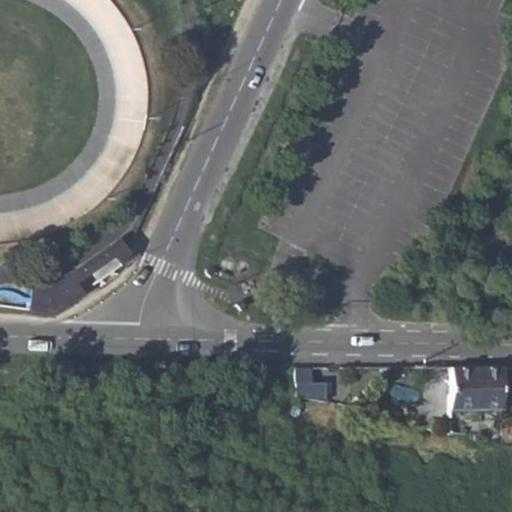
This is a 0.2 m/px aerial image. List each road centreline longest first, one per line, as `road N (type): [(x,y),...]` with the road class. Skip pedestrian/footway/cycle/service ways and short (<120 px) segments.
road 1 (secondary): [(511,344),(140,338)]
road 2 (tertiary): [(281,0),(158,269),(140,338)]
road 3 (secondary): [(140,338),(0,335)]
